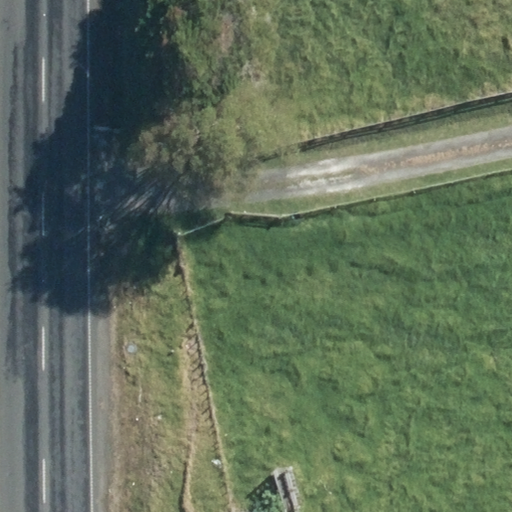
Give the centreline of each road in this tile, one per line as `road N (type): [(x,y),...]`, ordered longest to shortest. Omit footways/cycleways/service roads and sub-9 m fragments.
road 1 (secondary): [(53,511),(51,0)]
road 2 (track): [(52,189),(441,163),(511,147)]
